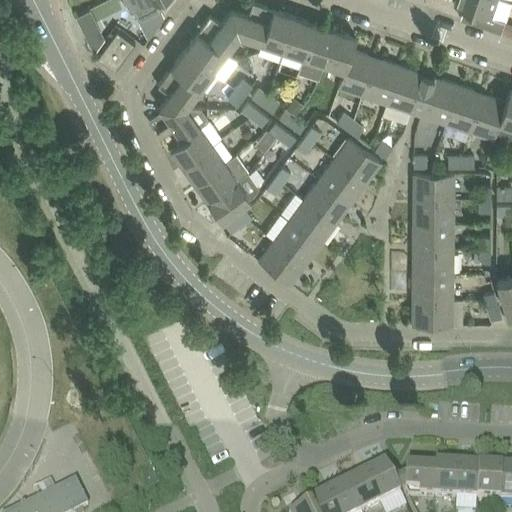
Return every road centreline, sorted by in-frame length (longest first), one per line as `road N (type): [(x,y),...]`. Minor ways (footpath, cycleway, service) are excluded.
road 1 (residential): [(511,335),(340,334),(295,321),(253,295),(198,241),(173,206),(133,100),(191,0)]
road 2 (tertiary): [(276,344),(229,317),(176,264),(128,193),(30,0)]
road 3 (tertiary): [(511,368),(354,365),(276,344)]
road 4 (residential): [(511,432),(385,423),(290,464)]
road 5 (residential): [(290,464),(271,401),(276,344)]
